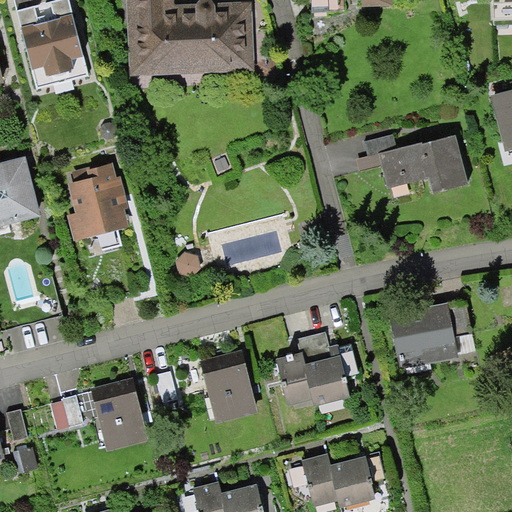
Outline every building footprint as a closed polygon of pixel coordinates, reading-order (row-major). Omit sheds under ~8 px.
[(73,0),(63,0),(23,10),(43,89),(93,77),(73,0)] [(174,0),(129,0),(131,77),(258,74),(256,4),(175,6),(174,0)] [(315,0),(316,16),(344,15),(343,0),(364,0),(365,12),(399,10),(398,0),(315,0)] [(511,94),(498,98),(511,150),(511,94)] [(358,162),(362,180),(385,174),(388,186),(432,176),(436,194),(474,185),(463,136),(401,151),(398,138),(370,144),(373,159),(358,162)] [(33,159),(0,167),(0,228),(48,216),(33,159)] [(119,164),(69,177),(79,215),(71,217),(77,241),(135,226),(119,164)] [(201,260),(189,255),(177,265),(185,277),(196,280),(204,272),(201,260)] [(468,302),(397,315),(406,368),(477,355),(468,302)] [(324,331),(298,337),(302,351),(306,364),(332,358),(329,347),(324,331)] [(302,351),(276,358),(288,405),(313,398),(315,406),(351,396),(337,344),(329,347),(332,358),(306,364),(302,351)] [(250,355),(206,365),(219,423),(264,413),(250,355)] [(172,373),(159,376),(167,405),(180,401),(172,373)] [(140,384),(97,394),(111,451),(153,442),(140,384)] [(79,399),(52,406),(60,434),(87,427),(79,399)] [(23,413),(9,417),(16,443),(30,439),(23,413)] [(0,423),(0,462),(9,460),(0,423)] [(35,447),(14,453),(21,477),(42,471),(35,447)] [(327,453),(301,460),(314,507),(339,500),(330,465),(327,453)] [(365,456),(330,465),(339,500),(341,508),(376,498),(365,456)] [(218,480),(193,487),(199,511),(226,511),(221,492),(218,480)] [(263,511),(256,483),(221,492),(226,511),(263,511)]
